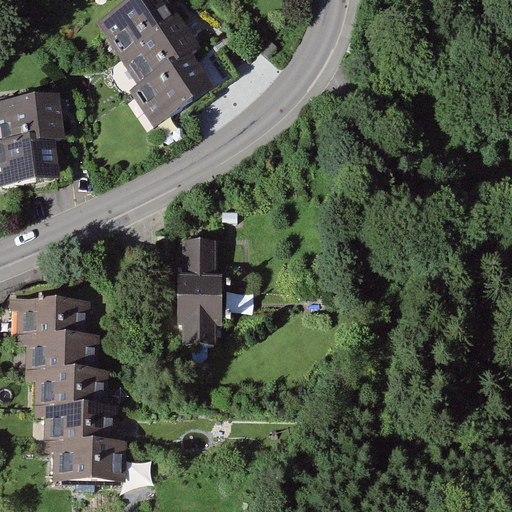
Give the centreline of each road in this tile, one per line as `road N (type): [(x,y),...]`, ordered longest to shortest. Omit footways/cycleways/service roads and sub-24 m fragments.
road 1 (residential): [(0,255),(146,192),(263,123),(314,63),(335,0)]
road 2 (track): [(300,84),(511,177)]
